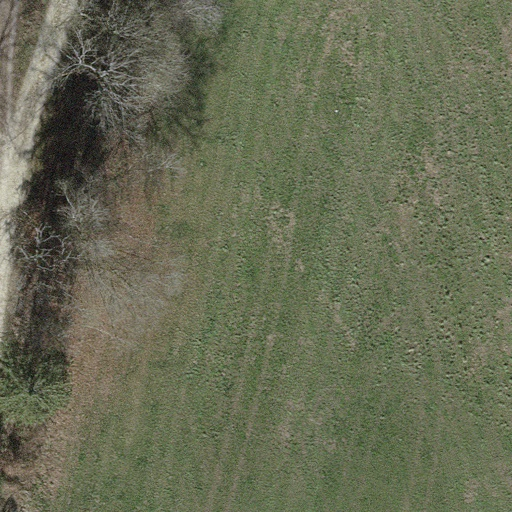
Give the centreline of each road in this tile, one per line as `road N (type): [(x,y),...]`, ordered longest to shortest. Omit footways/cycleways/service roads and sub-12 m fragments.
road 1 (track): [(68,0),(7,184)]
road 2 (track): [(9,0),(1,100),(7,184)]
